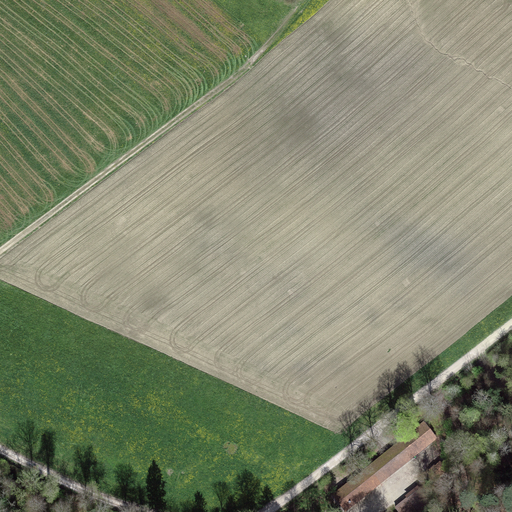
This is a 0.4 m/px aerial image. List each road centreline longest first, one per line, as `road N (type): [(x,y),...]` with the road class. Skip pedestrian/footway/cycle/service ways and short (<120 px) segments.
road 1 (track): [(0,251),(244,68),(300,0)]
road 2 (unclassified): [(271,511),(511,318)]
road 3 (unclassified): [(160,511),(0,444)]
